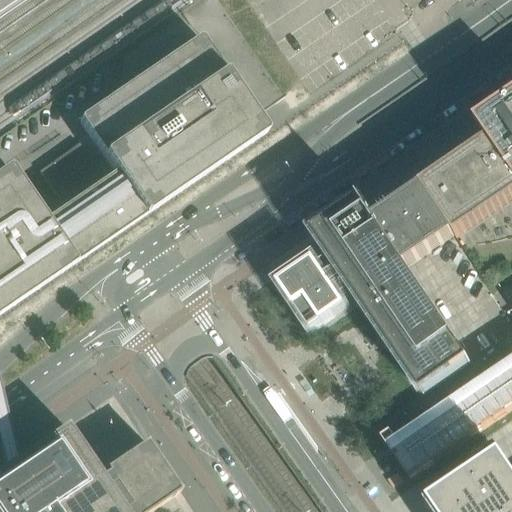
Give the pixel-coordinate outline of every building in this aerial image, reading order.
[(0,318),(75,267),(145,219),(265,137),(258,126),(254,120),(253,118),(228,82),(200,41),(199,42),(198,41),(80,122),(80,123),(79,124),(107,163),(115,175),(45,223),(34,207),(9,170),(0,176),(0,318)] [(406,270),(454,237),(457,241),(511,203),(511,102),(480,124),(479,129),(485,137),(369,215),(362,204),(315,237),(331,260),(318,269),(314,263),(279,287),(311,335),(347,310),(343,304),(355,296),(424,398),(471,366),(463,354),(406,270)] [(410,481),(511,411),(511,362),(387,446),(392,455),(393,455),(410,481)] [(0,465),(2,473),(13,465),(0,398),(0,465)] [(154,511),(179,495),(145,445),(104,473),(106,476),(100,480),(65,430),(13,465),(2,473),(0,474),(0,511),(154,511)] [(499,461),(427,509),(429,511),(511,511),(511,470),(507,474),(499,461)]
